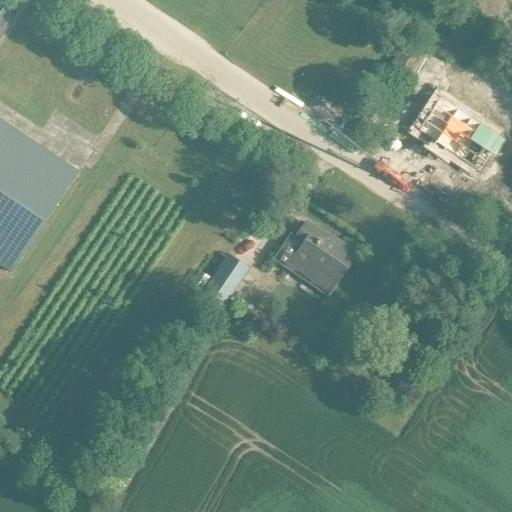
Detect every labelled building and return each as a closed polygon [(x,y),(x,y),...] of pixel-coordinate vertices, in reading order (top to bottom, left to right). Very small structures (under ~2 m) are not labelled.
[(0,36),(16,12),(4,4),(0,10),(0,36)] [(447,62),(460,42),(442,29),(428,50),(447,62)] [(444,82),(425,70),(416,84),(434,96),(444,82)] [(441,152),(443,149),(469,167),(491,134),(438,98),(416,131),(433,143),(432,146),(441,152)] [(0,122),(0,267),(9,273),(76,174),(0,122)] [(304,223),(303,225),(294,238),(302,244),(295,255),(287,266),(327,293),(335,282),(355,253),(339,242),(337,245),(304,223)] [(247,300),(261,280),(243,268),(230,288),(247,300)]
